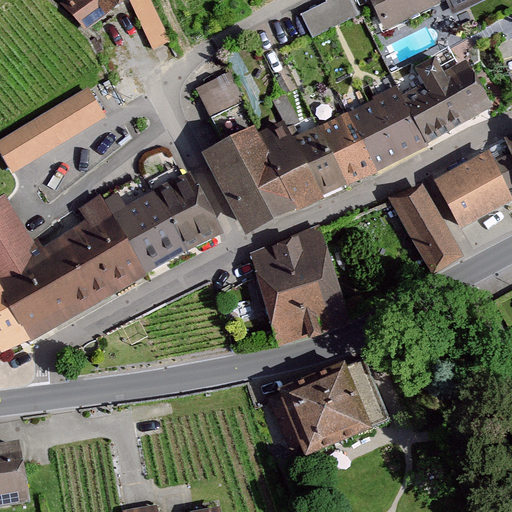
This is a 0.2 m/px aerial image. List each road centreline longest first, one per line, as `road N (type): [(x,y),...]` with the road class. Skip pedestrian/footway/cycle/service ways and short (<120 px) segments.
road 1 (tertiary): [(50,399),(319,351),(371,332),(511,251)]
road 2 (residential): [(289,0),(182,62),(166,92),(169,119),(238,255)]
road 3 (residential): [(511,123),(238,255)]
road 4 (residential): [(238,255),(58,347),(49,366),(50,399)]
